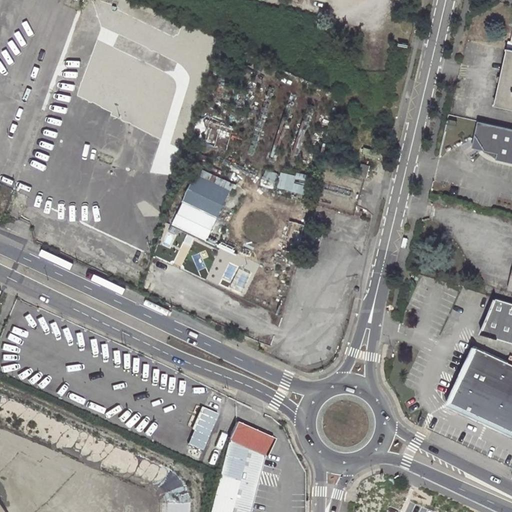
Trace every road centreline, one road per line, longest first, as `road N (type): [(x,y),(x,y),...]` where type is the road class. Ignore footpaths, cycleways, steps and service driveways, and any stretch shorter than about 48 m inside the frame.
road 1 (primary): [(322,392),(0,248)]
road 2 (primary): [(0,273),(276,400),(306,424)]
road 3 (tertiary): [(369,326),(447,0)]
road 4 (primary): [(372,454),(511,511)]
road 5 (primary): [(511,490),(386,422)]
